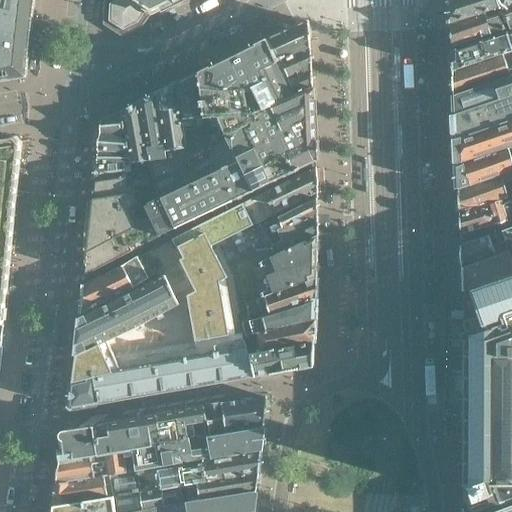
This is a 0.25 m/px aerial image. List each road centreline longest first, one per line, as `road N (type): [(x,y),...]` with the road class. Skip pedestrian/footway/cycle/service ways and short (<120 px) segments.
road 1 (residential): [(434,511),(422,444),(405,0)]
road 2 (residential): [(32,416),(69,420),(275,384),(302,406),(288,437),(279,511)]
road 3 (residential): [(74,97),(32,416)]
road 4 (tertiary): [(74,97),(267,0)]
